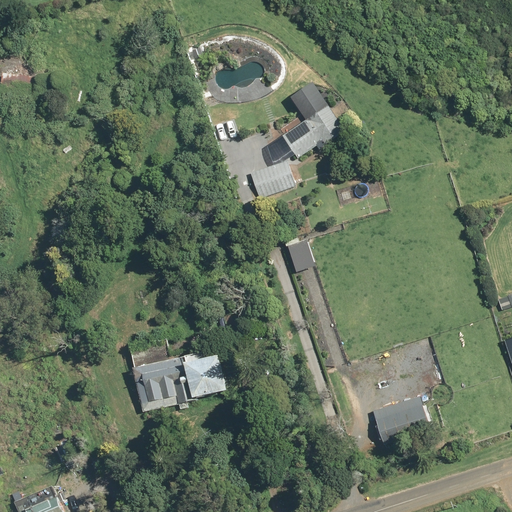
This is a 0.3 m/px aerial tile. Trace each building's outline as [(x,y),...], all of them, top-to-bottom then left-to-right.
[(346,133),(327,103),(305,117),(308,122),(284,137),(298,158),(323,142),(325,146),(346,133)] [(296,186),(288,161),(252,174),(261,199),(296,186)] [(294,272),(314,266),(305,239),(286,245),(294,272)] [(136,370),(145,412),(230,394),(222,352),(188,359),(192,377),(185,379),(181,360),(136,370)] [(431,431),(420,397),(374,413),(386,446),(431,431)] [(61,511),(55,497),(20,511),(61,511)]
